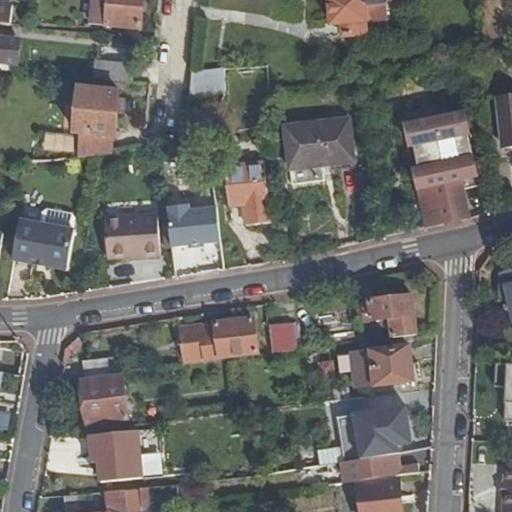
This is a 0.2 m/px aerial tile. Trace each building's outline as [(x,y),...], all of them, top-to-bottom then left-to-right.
[(95,0),(93,25),(143,30),(145,0),(95,0)] [(330,0),(333,25),(343,24),(345,37),(388,33),(384,1),(392,0),(330,0)] [(15,7),(0,5),(0,24),(12,26),(15,7)] [(0,61),(19,63),(21,42),(0,39),(0,61)] [(133,65),(98,62),(96,80),(132,83),(133,65)] [(225,70),(194,72),(191,100),(227,93),(225,70)] [(121,93),(81,89),(77,134),(82,134),(81,158),(104,156),(113,155),(113,137),(117,137),(121,93)] [(511,98),(500,99),(505,150),(511,148),(511,98)] [(420,170),(475,158),(477,158),(467,114),(405,128),(410,146),(415,145),(420,170)] [(351,119),(286,127),(291,170),(356,162),(351,119)] [(420,170),(415,171),(428,228),(471,219),(462,180),(479,177),(475,158),(420,170)] [(265,164),(226,168),(230,206),(245,205),(248,226),(271,223),(265,164)] [(170,247),(220,242),(216,205),(166,210),(170,247)] [(47,212),(47,221),(77,222),(77,213),(47,212)] [(158,215),(106,219),(109,260),(133,258),(133,255),(143,255),(144,257),(161,256),(158,215)] [(76,231),(22,221),(14,261),(68,271),(76,231)] [(511,281),(500,284),(509,321),(511,320),(511,281)] [(413,296),(371,301),(374,321),(392,319),(394,339),(418,335),(413,296)] [(216,323),(182,328),(184,342),(181,342),(182,349),(184,349),(186,362),(258,353),(254,318),(216,323)] [(294,323),(270,326),(274,354),(297,351),(294,323)] [(411,348),(353,354),(357,388),(414,381),(411,348)] [(115,373),(114,359),(84,363),(86,377),(115,373)] [(0,422),(1,422),(9,372),(0,370),(0,422)] [(129,420),(123,375),(84,380),(89,425),(129,420)] [(352,414),(351,399),(326,402),(327,417),(352,414)] [(407,407),(400,408),(403,426),(410,424),(407,407)] [(400,408),(368,414),(375,458),(396,455),(395,447),(413,444),(410,424),(403,426),(400,408)] [(125,433),(91,437),(95,464),(100,464),(103,484),(144,479),(139,435),(125,437),(125,433)] [(375,458),(345,463),(348,483),(399,475),(400,477),(420,474),(419,465),(398,468),(396,455),(375,458)] [(320,466),(318,456),(302,459),(305,470),(320,466)] [(403,511),(400,480),(360,485),(363,511),(403,511)] [(213,485),(202,487),(204,503),(215,502),(213,485)] [(144,511),(150,505),(148,489),(108,493),(109,511),(144,511)] [(93,511),(92,494),(65,497),(66,511),(93,511)]
